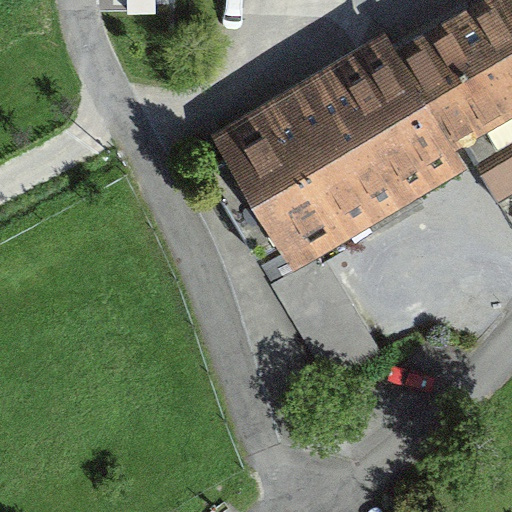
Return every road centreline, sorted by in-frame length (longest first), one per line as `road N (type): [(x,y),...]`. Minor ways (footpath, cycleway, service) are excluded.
road 1 (track): [(275,511),(230,321),(85,0)]
road 2 (track): [(318,511),(484,377),(511,343)]
